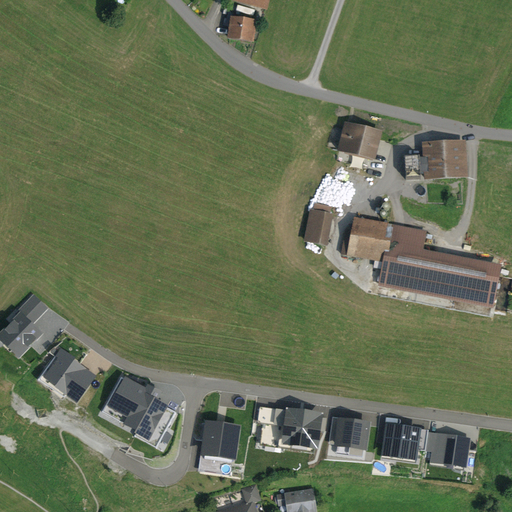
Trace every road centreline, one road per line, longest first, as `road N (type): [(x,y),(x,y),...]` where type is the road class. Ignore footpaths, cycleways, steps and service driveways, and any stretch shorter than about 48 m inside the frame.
road 1 (residential): [(169,0),(249,70),(306,92),(511,136)]
road 2 (residential): [(511,426),(195,382)]
road 3 (residential): [(195,382),(184,458),(170,475),(142,471),(61,421)]
road 4 (residential): [(195,382),(115,361),(68,327)]
